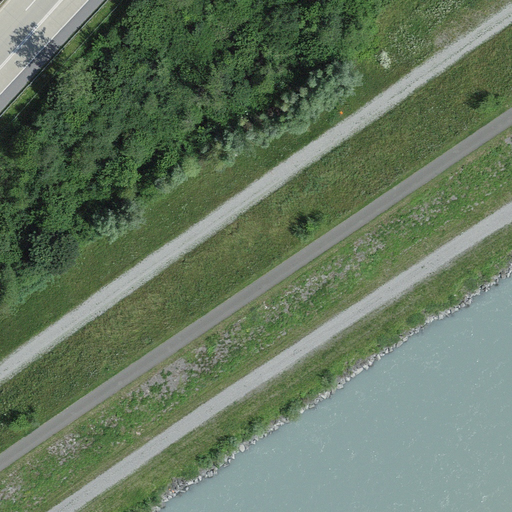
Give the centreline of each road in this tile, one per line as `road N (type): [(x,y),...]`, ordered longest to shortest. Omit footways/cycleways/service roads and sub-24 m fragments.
road 1 (track): [(511,19),(0,380)]
road 2 (track): [(511,118),(0,467)]
road 3 (track): [(69,511),(511,215)]
